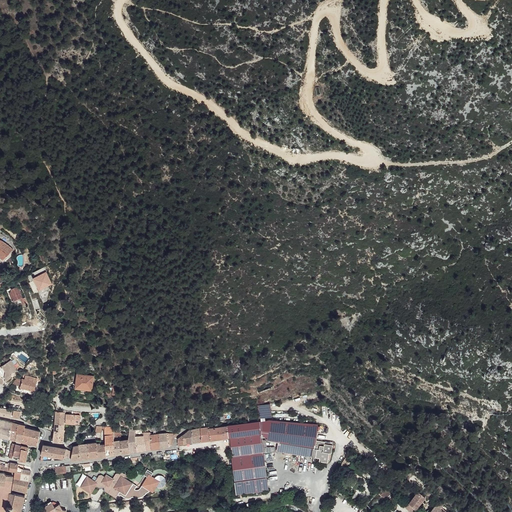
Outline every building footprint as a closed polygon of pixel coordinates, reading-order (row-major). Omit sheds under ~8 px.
[(1,240),(0,239),(0,260),(2,262),(4,259),(13,250),(8,245),(1,240)] [(45,267),(27,275),(30,282),(35,280),(41,293),(39,294),(42,302),(45,301),(49,289),(48,285),(51,283),(46,272),(47,271),(45,267)] [(11,292),(9,293),(13,301),(20,298),(24,305),(28,303),(25,297),(23,298),(18,287),(12,289),(12,290),(12,291),(11,292)] [(12,361),(0,369),(0,382),(1,384),(5,385),(5,384),(6,382),(7,383),(13,379),(14,373),(17,373),(18,369),(12,361)] [(78,374),(76,388),(92,389),(94,376),(78,374)] [(23,379),(17,378),(12,384),(21,386),(23,379)] [(37,382),(23,379),(21,387),(35,390),(37,382)] [(0,414),(11,417),(13,410),(0,406),(0,414)] [(260,407),(261,418),(265,417),(272,417),(272,406),(260,407)] [(64,424),(65,412),(63,412),(56,411),(55,423),(64,424)] [(66,414),(66,423),(80,424),(81,415),(66,414)] [(10,429),(11,422),(0,419),(0,435),(9,438),(10,429)] [(265,421),(261,421),(227,426),(229,437),(236,494),(237,494),(262,491),(268,490),(264,460),(266,460),(265,454),(264,454),(263,453),(275,452),(274,447),(263,448),(262,439),(262,437),(268,437),(267,440),(278,442),(313,447),(312,456),(314,457),(314,448),(315,424),(271,420),(265,421)] [(55,432),(64,433),(64,424),(55,423),(55,432)] [(24,427),(25,428),(25,425),(18,424),(18,430),(16,440),(23,442),(24,427)] [(114,432),(114,427),(103,426),(102,430),(105,430),(105,441),(105,442),(114,441),(114,432)] [(178,439),(179,445),(229,437),(227,426),(219,427),(216,427),(210,428),(210,427),(201,428),(189,431),(178,439)] [(29,443),(38,445),(41,431),(25,428),(24,427),(23,442),(29,443)] [(9,438),(16,440),(18,430),(10,429),(9,438)] [(130,430),(129,434),(128,440),(130,452),(137,451),(135,436),(135,434),(135,430),(130,430)] [(63,442),(64,433),(55,432),(54,441),(63,442)] [(144,435),(145,450),(152,449),(150,435),(151,435),(150,432),(143,433),(144,435)] [(160,434),(161,447),(170,446),(170,445),(173,445),(172,443),(175,438),(176,436),(178,435),(178,434),(174,434),(167,433),(160,434)] [(150,435),(152,449),(153,448),(161,447),(160,434),(151,435),(150,435)] [(137,451),(145,450),(144,435),(137,436),(135,436),(137,451)] [(128,440),(121,441),(122,453),(123,453),(130,452),(128,440)] [(314,448),(314,457),(320,458),(319,460),(320,460),(328,461),(328,459),(330,459),(333,442),(325,441),(324,441),(316,440),(315,448),(314,448)] [(114,441),(105,442),(105,444),(105,447),(107,456),(115,454),(114,442),(114,441)] [(121,441),(114,442),(115,454),(122,453),(121,441)] [(88,443),(90,458),(98,457),(97,445),(97,442),(88,443)] [(313,447),(278,442),(276,452),(312,457),(312,456),(313,447)] [(88,443),(79,444),(79,445),(81,459),(90,458),(88,443)] [(7,446),(5,456),(13,458),(13,457),(13,455),(15,444),(12,444),(11,447),(11,448),(9,448),(9,446),(7,446)] [(13,455),(20,457),(22,446),(15,444),(13,455)] [(66,448),(50,445),(43,444),(40,461),(42,461),(43,460),(44,455),(44,454),(65,458),(65,457),(70,456),(71,451),(66,448)] [(98,457),(107,456),(105,447),(105,444),(99,444),(97,445),(98,457)] [(74,446),(71,460),(81,459),(79,445),(74,446)] [(20,459),(19,460),(26,461),(28,448),(22,446),(20,457),(20,459)] [(1,461),(0,460),(0,469),(4,470),(9,471),(11,463),(1,461)] [(11,463),(9,471),(15,472),(17,472),(22,473),(23,469),(21,469),(19,467),(18,467),(18,464),(11,463)] [(0,469),(0,511),(7,511),(8,511),(10,511),(20,511),(25,496),(11,493),(13,476),(6,475),(4,472),(4,470),(0,469)] [(30,477),(31,471),(23,469),(22,473),(17,472),(15,472),(12,490),(26,493),(29,483),(30,479),(30,477)] [(87,476),(80,487),(91,493),(96,486),(99,487),(102,487),(104,484),(107,485),(104,488),(105,491),(115,498),(117,495),(121,496),(122,497),(126,499),(130,498),(132,497),(134,498),(137,498),(139,498),(142,497),(149,492),(152,493),(157,486),(159,482),(155,479),(151,477),(153,474),(147,470),(144,476),(147,477),(140,488),(138,489),(136,491),(133,491),(136,486),(125,478),(126,475),(122,473),(116,474),(113,479),(106,475),(105,477),(102,475),(99,475),(95,481),(87,476)] [(159,482),(157,486),(158,487),(159,488),(161,487),(163,487),(164,486),(165,484),(166,482),(166,480),(165,478),(163,477),(162,476),(159,476),(157,476),(156,477),(155,479),(159,482)] [(383,484),(376,491),(385,500),(392,493),(383,484)] [(417,511),(426,503),(417,495),(408,506),(404,511),(417,511)] [(55,507),(52,502),(41,510),(42,511),(66,511),(67,510),(63,509),(60,509),(60,508),(61,507),(60,505),(61,504),(60,504),(59,505),(55,507)]
